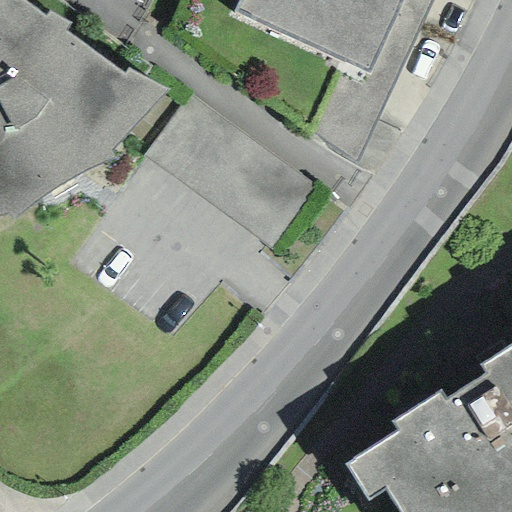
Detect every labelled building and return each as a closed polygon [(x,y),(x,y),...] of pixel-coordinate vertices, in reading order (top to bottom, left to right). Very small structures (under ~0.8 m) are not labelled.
[(0,0),(0,215),(7,214),(13,220),(36,200),(71,179),(113,159),(111,152),(129,132),(140,141),(170,102),(162,95),(167,90),(127,70),(122,75),(65,32),(69,25),(49,12),(45,18),(19,0),(0,0)] [(238,0),(233,12),(339,60),(368,73),(401,0),(238,0)] [(339,60),(306,130),(352,164),(430,0),(401,0),(368,73),(339,60)] [(178,107),(142,156),(268,250),(314,187),(191,96),(180,109),(178,107)] [(511,511),(511,345),(480,366),(485,375),(445,400),(439,393),(389,422),(396,432),(345,464),(368,499),(387,488),(401,511),(511,511)]
